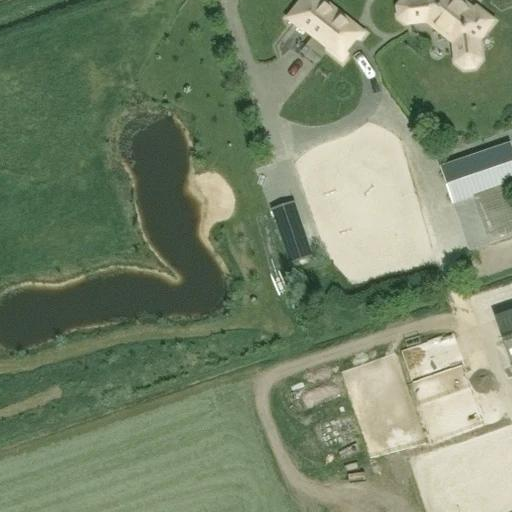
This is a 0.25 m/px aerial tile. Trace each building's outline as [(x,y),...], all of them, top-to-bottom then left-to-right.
[(360,43),(368,33),(325,0),(300,0),(285,20),(302,35),(303,34),(326,51),(325,52),(343,65),(350,56),(347,54),(357,41),(360,43)] [(454,0),(424,0),(423,2),(419,0),(407,0),(404,0),(398,8),(399,18),(407,24),(421,23),(424,20),(432,26),(435,25),(449,36),(449,39),(457,45),(455,48),(457,62),(465,68),(475,67),(481,59),(479,45),(474,42),(478,37),(480,38),(489,25),(488,18),(481,12),(473,13),(473,14),(465,8),(466,6),(459,1),(458,2),(454,0)] [(511,146),(511,143),(441,167),(454,205),(511,184),(511,146)] [(443,197),(393,199),(396,252),(446,249),(443,197)] [(294,226),(278,232),(290,266),(313,258),(309,247),(301,249),(294,226)] [(511,313),(497,319),(511,363),(511,313)] [(383,442),(387,461),(408,455),(403,436),(383,442)] [(489,448),(490,438),(469,437),(468,446),(489,448)] [(478,484),(499,480),(492,449),(472,453),(478,484)]
